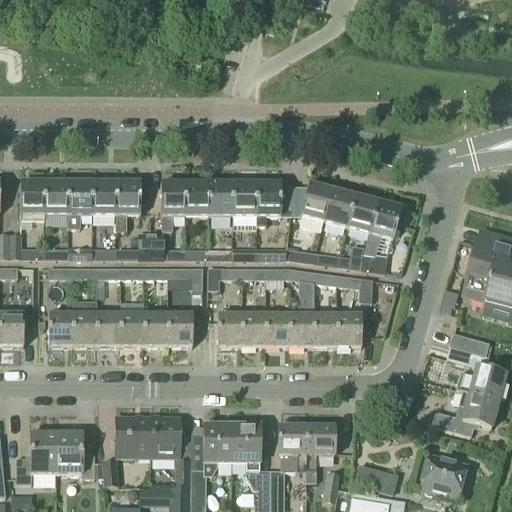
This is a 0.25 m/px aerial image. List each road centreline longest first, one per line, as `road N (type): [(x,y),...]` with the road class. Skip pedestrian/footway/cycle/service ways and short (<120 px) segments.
road 1 (residential): [(0,389),(389,384),(403,368),(438,249),(452,164)]
road 2 (residential): [(452,164),(303,141),(0,139)]
